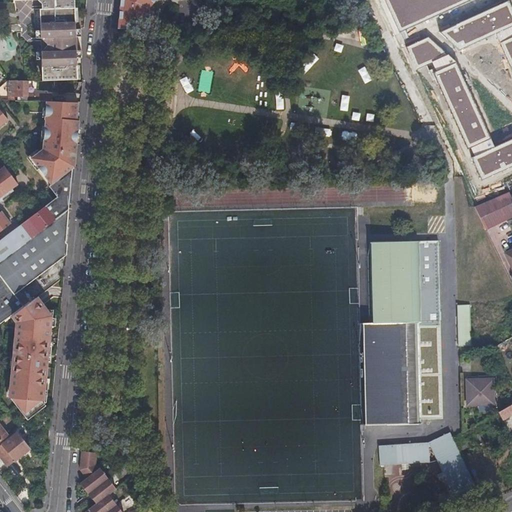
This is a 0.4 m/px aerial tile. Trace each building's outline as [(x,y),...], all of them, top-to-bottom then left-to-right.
[(74,0),(14,0),(15,0),(20,0),(45,0),(46,0),(42,3),(42,10),(39,10),(40,30),(41,38),(41,52),(42,59),(43,80),(78,78),(77,58),(77,50),(76,36),(76,29),(74,0)] [(119,0),(117,28),(158,27),(157,7),(163,0),(119,0)] [(384,0),(400,32),(469,0),(384,0)] [(511,5),(510,1),(441,32),(460,49),(495,33),(511,69),(511,5)] [(511,165),(511,139),(495,147),(456,62),(428,38),(407,48),(417,69),(429,63),(468,148),(471,147),(475,156),(472,158),(482,180),(511,165)] [(47,101),(52,101),(52,94),(28,94),(28,81),(9,81),(9,99),(47,101)] [(47,101),(43,148),(31,157),(51,183),(71,168),(75,165),(72,162),(73,152),(76,152),(79,119),(77,119),(79,102),(52,101),(47,101)] [(0,324),(10,316),(24,306),(14,295),(5,284),(0,277),(0,260),(56,218),(51,211),(58,205),(68,208),(69,194),(70,184),(71,169),(71,168),(51,183),(49,185),(58,197),(0,240),(0,324)] [(479,205),(484,216),(489,228),(511,217),(511,193),(511,192),(479,205)] [(71,207),(72,196),(69,194),(68,208),(58,205),(51,211),(56,218),(70,208),(71,207)] [(56,218),(0,260),(0,277),(5,284),(14,295),(20,290),(66,255),(68,244),(67,241),(70,208),(56,218)] [(2,211),(0,212),(0,231),(12,223),(2,211)] [(376,237),(376,318),(367,317),(367,419),(427,419),(427,414),(443,414),(445,238),(376,237)] [(24,306),(29,302),(20,290),(14,295),(24,306)] [(50,353),(54,311),(45,310),(36,298),(13,316),(17,321),(20,324),(21,329),(21,338),(17,337),(12,398),(29,420),(46,406),(43,402),(44,391),(46,389),(48,368),(46,367),(47,355),(50,353)] [(471,346),(470,304),(457,304),(457,346),(471,346)] [(478,397),(495,398),(494,378),(468,376),(467,402),(478,402),(478,397)] [(511,414),(511,404),(499,413),(502,420),(511,414)] [(0,442),(9,435),(0,423),(0,442)] [(31,449),(18,432),(0,444),(0,455),(8,466),(31,449)] [(461,451),(471,446),(482,441),(478,434),(457,443),(461,451)] [(380,444),(380,464),(436,460),(456,502),(477,492),(452,435),(430,445),(380,444)] [(82,486),(104,474),(103,472),(99,474),(98,472),(101,455),(86,452),(82,469),(88,479),(81,484),(82,486)] [(115,494),(104,474),(82,486),(85,491),(88,490),(92,497),(89,499),(93,506),(86,510),(87,511),(116,511),(108,498),(115,494)]
